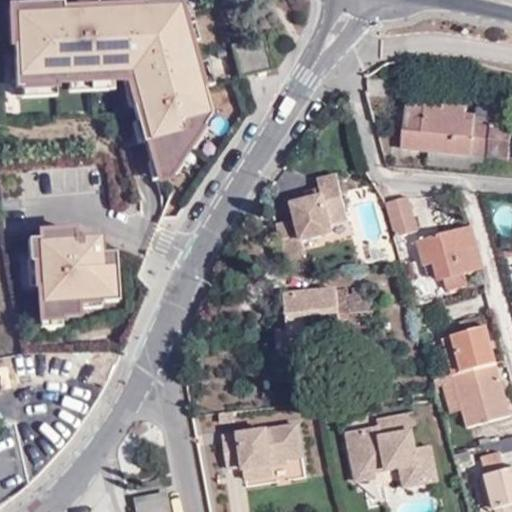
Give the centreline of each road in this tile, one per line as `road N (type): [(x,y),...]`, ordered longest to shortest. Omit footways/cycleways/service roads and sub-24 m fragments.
road 1 (residential): [(511,187),(389,178),(378,168),(340,41)]
road 2 (residential): [(200,264),(306,78)]
road 3 (unclassified): [(26,209),(87,203),(100,221),(200,264)]
road 4 (residential): [(46,511),(99,453),(147,369)]
road 5 (residential): [(192,511),(168,396),(147,369)]
